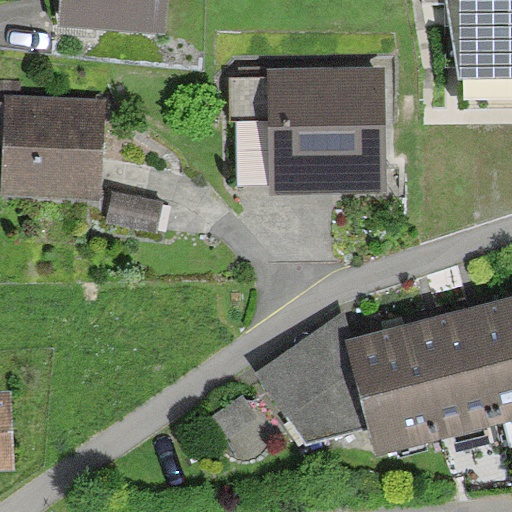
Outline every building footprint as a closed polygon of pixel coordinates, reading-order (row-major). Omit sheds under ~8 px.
[(62,0),(60,31),(166,38),(168,0),(62,0)] [(511,0),(446,0),(461,93),(511,92),(511,0)] [(385,72),(271,73),(271,126),(272,190),(272,201),(323,200),(387,199),(385,72)] [(57,101),(6,99),(6,106),(5,149),(3,201),(104,204),(107,102),(57,101)] [(272,190),(271,126),(237,127),(238,191),(272,190)] [(166,205),(114,194),(108,224),(159,235),(166,205)] [(468,317),(498,430),(511,426),(511,305),(501,308),(468,317)] [(406,333),(437,447),(498,430),(468,317),(439,325),(406,333)] [(376,463),(437,447),(406,333),(378,341),(346,349),(376,463)] [(0,397),(0,480),(15,480),(12,397),(0,397)]
